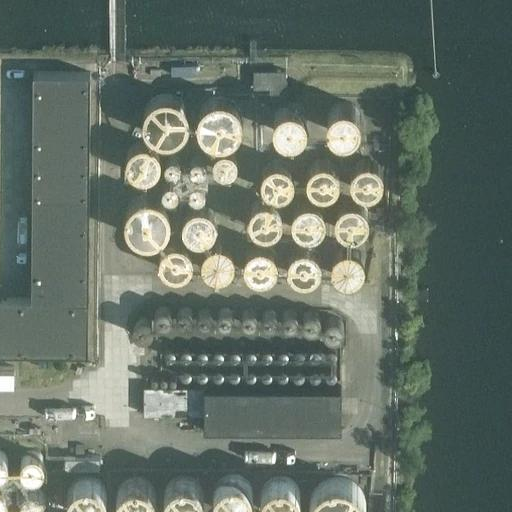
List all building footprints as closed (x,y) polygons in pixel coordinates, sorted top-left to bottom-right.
[(0,352),(88,353),(90,72),(33,72),(32,298),(0,297),(0,352)] [(188,120),(189,116),(188,110),(185,103),(181,100),(179,98),(174,95),(170,94),(165,94),(161,94),(157,96),(152,99),(148,102),(145,107),(144,112),(143,117),(145,124),(148,130),(151,134),(157,137),(162,139),(167,139),(172,138),(178,136),(182,133),(185,129),(187,125),(188,120)] [(243,117),(242,112),(239,106),(236,102),(234,100),(229,98),(222,96),(219,96),(214,97),(211,98),(207,100),(203,103),(200,107),(198,113),(197,118),(198,121),(199,126),(201,130),(204,134),(207,137),(212,140),(217,141),(221,141),(228,140),(232,138),(236,135),(239,131),(242,125),(243,121),(243,117)] [(302,107),(300,106),(296,103),(294,103),(289,102),(286,103),(281,105),(278,108),(275,111),(274,114),(273,117),(273,121),(274,124),(275,128),(277,131),(280,134),(284,136),(288,137),(294,136),(296,136),(300,134),(303,131),(306,126),(307,124),(307,120),(307,116),(306,114),(304,110),(302,107)] [(356,106),(352,104),(346,102),(341,102),(338,103),(334,105),(331,108),(329,112),(328,115),(327,118),(327,122),(329,127),(331,130),(333,132),(337,134),(340,136),(343,136),(347,136),(349,135),(353,134),(356,131),(359,128),(360,124),(361,119),(361,115),(360,113),(359,109),(356,106)] [(154,144),(150,142),(145,141),(140,141),(136,142),(131,145),(129,148),(127,153),(126,157),(126,161),(128,166),(130,169),(135,173),(139,175),(145,176),(149,175),(154,172),(155,171),(158,168),(159,166),(161,162),(161,158),(161,156),(159,151),(157,147),(154,144)] [(193,145),(193,144),(191,142),(190,142),(189,142),(187,142),(186,143),(185,144),(184,145),(184,146),(184,148),(184,149),(185,151),(186,151),(187,152),(188,152),(190,152),(191,152),(192,151),(193,150),(193,149),(194,148),(194,147),(194,146),(193,145)] [(205,145),(204,144),(203,143),(202,142),(200,142),(198,143),(197,144),(196,145),(196,146),(196,147),(196,148),(196,149),(197,150),(197,151),(198,152),(201,152),(203,152),(204,151),(204,150),(205,149),(205,148),(205,146),(205,145)] [(236,156),(234,153),(231,151),(228,149),(226,149),(224,149),(221,150),(220,150),(218,152),(217,153),(215,156),(214,157),(214,161),(215,164),(216,167),(218,169),(220,170),(222,171),(226,172),(228,171),(231,170),(233,169),(234,167),(236,165),(237,162),(237,159),(236,156)] [(180,161),(179,159),(178,157),(176,156),(174,155),(172,155),(171,156),(169,156),(167,157),(166,159),(165,160),(165,162),(164,164),(165,165),(165,167),(166,169),(168,170),(169,171),(171,172),(173,172),(174,172),(176,171),(178,170),(180,168),(180,167),(181,164),(181,162),(180,161)] [(204,158),(202,157),(200,156),(198,156),(197,156),(195,157),(193,158),(192,159),(190,161),(190,164),(190,167),(191,168),(192,170),(194,172),(196,173),(198,173),(200,173),(202,172),(204,171),(205,170),(206,168),(207,167),(207,164),(206,162),(206,160),(204,158)] [(380,167),(376,162),(371,160),(367,159),(365,159),(361,160),(356,163),(354,165),(351,168),(350,173),(350,176),(350,179),(351,183),(353,187),(358,191),(362,192),(368,193),(370,193),(374,191),(378,188),(381,185),(382,181),(383,177),(383,173),(382,170),(380,167)] [(338,169),(336,166),(332,163),(330,161),(327,160),(323,160),(320,160),(315,162),(311,165),(308,169),(307,172),(307,176),(307,179),(308,183),(310,186),(311,188),(315,190),(318,192),(320,192),(324,192),(327,192),(331,190),(334,188),(336,186),(338,183),(339,180),(339,176),(339,173),(338,169)] [(287,164),(285,163),(280,161),(276,161),(273,161),(270,163),(266,165),(265,167),(263,170),(262,173),(261,177),(261,180),(262,184),(263,186),(266,189),(269,191),(271,192),(275,193),(279,194),(283,193),(286,191),(288,190),(291,187),(292,184),(294,180),(294,176),(293,174),(292,170),(290,167),(287,164)] [(177,186),(176,184),(173,182),(171,181),(170,181),(168,181),(166,182),(164,183),(163,185),(162,186),(161,189),(161,191),(162,193),(163,195),(164,196),(166,197),(167,198),(169,198),(170,198),(173,197),(175,196),(176,195),(177,193),(178,191),(178,188),(177,186)] [(205,188),(204,186),(203,184),(202,183),(201,183),(199,182),(197,182),(196,182),(193,183),(191,185),(189,187),(189,190),(189,191),(190,193),(190,195),(192,196),(193,197),(195,198),(198,198),(199,198),(201,197),(202,196),(204,195),(205,192),(205,189),(205,188)] [(232,188),(230,185),(228,184),(225,183),(224,183),(220,183),(217,185),(216,186),(214,188),(213,190),(212,193),(212,196),(213,199),(215,202),(218,204),(221,205),(224,205),(226,205),(229,204),(231,202),(232,200),(234,197),(234,194),(234,192),(233,190),(232,188)] [(170,224),(170,217),(170,212),(168,208),(165,203),(162,200),(158,197),(152,195),(147,195),(142,196),(138,197),(133,200),(128,206),(126,209),(125,214),(125,217),(125,223),(127,228),(131,234),(135,237),(138,239),(143,240),(147,241),(152,240),(157,239),(161,237),(164,234),(167,230),(170,224)] [(278,204),(276,202),(273,200),(268,199),(264,198),(259,200),(256,201),(254,203),(251,207),(250,209),(249,212),(249,216),(249,219),(251,223),(253,227),(256,229),(260,231),(263,232),(268,232),(272,231),(276,229),(280,225),(282,221),(282,219),(283,215),(282,211),(281,207),(278,204)] [(325,210),(323,206),(319,202),(315,200),(309,199),(303,199),(299,201),(297,203),(294,206),(293,209),(292,212),(291,217),(292,220),(293,224),(296,228),(298,230),(301,232),(306,233),(308,234),(312,233),(316,232),(321,228),(324,225),(325,221),(326,219),(326,214),(325,210)] [(368,210),(366,206),(362,203),(358,201),(355,200),(350,200),(345,201),(342,203),(339,207),(337,210),(335,214),(335,217),(336,222),(338,225),(341,229),(344,232),(349,233),(353,234),(357,233),(361,231),(364,228),(366,227),(368,223),(369,219),(369,214),(368,210)] [(215,214),(212,211),(209,207),(206,206),(203,205),(200,204),(196,205),(193,206),(190,207),(187,210),(185,212),(184,216),(183,219),(183,222),(184,227),(186,231),(187,232),(191,235),(195,237),(200,238),(204,237),(206,236),(210,234),(212,231),(215,227),(216,225),(216,221),(216,218),(215,214)] [(187,245),(184,243),(180,241),(177,241),(173,241),(169,242),(167,244),(163,247),(162,250),(160,254),(160,258),(161,261),(163,265),(164,267),(168,270),(170,271),(173,272),(177,273),(179,272),(183,271),(187,268),(190,265),(191,263),(192,260),(192,256),(192,254),(191,250),(190,248),(187,245)] [(277,258),(276,254),(273,250),(271,247),(266,244),(261,243),(258,243),(255,244),(252,245),(249,247),(247,249),(245,253),(244,256),(243,259),(243,262),(244,265),(246,269),(248,271),(251,274),(254,276),(257,277),(262,277),(266,276),(268,275),(272,273),(274,269),(276,267),(277,264),(277,258)] [(322,263),(322,258),(320,254),(318,251),(315,248),(311,245),(308,245),(301,245),(298,246),(296,247),(293,249),(291,252),(289,256),(288,261),(288,263),(289,267),(291,272),(295,275),(299,277),(302,278),(305,278),(309,278),(312,277),(316,275),(318,273),(320,270),(321,267),(322,263)] [(362,254),(358,249),(354,247),(350,247),(347,247),(342,248),(337,250),(334,254),(332,258),(332,261),(332,265),(332,268),(334,272),(337,275),(340,278),(344,280),(348,280),(351,280),(355,279),(358,277),(361,275),(363,271),(365,268),(365,263),(365,261),(364,257),(362,254)] [(169,309),(167,307),(164,307),(163,307),(160,308),(158,309),(156,311),(155,314),(155,315),(155,318),(155,320),(157,322),(159,324),(160,324),(162,325),(165,325),(167,325),(169,324),(171,322),(172,319),(173,316),(173,314),(172,311),(171,310),(169,309)] [(184,307),(182,308),(180,309),(179,310),(178,312),(177,314),(177,316),(177,318),(178,319),(178,320),(180,322),(182,323),(183,323),(185,324),(187,323),(189,323),(190,322),(192,320),(193,318),(193,315),(193,313),(193,312),(192,311),(190,309),(189,308),(187,307),(186,307),(184,307)] [(203,308),(202,308),(200,309),(199,311),(198,312),(197,314),(197,316),(197,318),(198,320),(199,321),(201,323),(203,324),(205,324),(207,324),(209,323),(211,322),(212,321),(213,319),(214,317),(214,314),(213,313),(212,311),(211,310),(209,308),(207,308),(206,307),(203,308)] [(231,310),(228,308),(225,308),(224,308),(222,309),(220,310),(219,312),(218,313),(217,316),(217,318),(218,319),(219,321),(220,322),(222,324),(223,324),(226,324),(227,324),(229,324),(231,322),(232,321),(233,319),(234,318),(234,315),(233,313),(233,312),(231,310)] [(256,312),(254,310),(252,309),(250,309),(248,309),(246,310),(244,311),(242,313),(242,315),(241,318),(242,319),(242,321),(243,322),(245,324),(247,325),(248,325),(250,325),(252,325),(254,324),(256,322),(257,321),(258,319),(258,316),(257,314),(256,312)] [(278,314),(276,313),(275,311),(274,310),(272,310),(271,309),(268,310),(265,311),(264,312),(263,314),(262,316),(262,319),(262,321),(264,323),(266,325),(268,326),(270,326),(271,326),(273,325),(275,325),(276,323),(277,321),(278,319),(278,316),(278,314)] [(296,312),(294,311),(292,310),(291,310),(289,310),(287,311),(285,312),(283,313),(282,315),(282,317),(282,319),(282,321),(283,322),(284,324),(286,325),(288,326),(290,326),(292,326),(294,326),(295,324),(297,323),(298,321),(298,320),(298,317),(298,315),(297,313),(296,312)] [(315,311),(312,311),(310,311),(308,312),(306,313),(304,315),(303,317),(303,319),(302,320),(303,323),(304,325),(306,327),(307,328),(310,329),(313,329),(315,329),(317,328),(319,326),(320,324),(321,322),(321,320),(321,318),(320,316),(318,314),(317,312),(315,311)] [(152,324),(151,322),(150,320),(149,319),(146,317),(143,317),(140,317),(138,318),(136,320),(134,321),(133,324),(133,326),(133,330),(134,332),(135,334),(138,336),(140,337),(141,337),(144,337),(146,337),(148,336),(150,334),(151,333),(152,331),(153,329),(153,326),(152,324)] [(340,319),(338,318),(336,317),(334,317),(332,318),(329,318),(326,321),(325,324),(324,325),(324,328),(325,331),(326,333),(328,335),(330,337),(332,337),(334,337),(337,337),(340,336),(341,334),(343,332),(344,329),(344,327),(344,325),(343,322),(341,320),(340,319)] [(171,347),(169,347),(168,348),(167,348),(166,350),(165,351),(165,352),(165,354),(165,355),(166,356),(167,357),(169,358),(170,358),(171,358),(173,358),(174,357),(174,356),(175,355),(175,354),(176,352),(175,351),(175,350),(174,349),(173,348),(171,347)] [(253,348),(252,347),(250,347),(249,348),(248,348),(247,349),(246,350),(246,351),(245,352),(245,353),(246,355),(247,357),(248,357),(249,358),(250,358),(252,358),(253,358),(254,357),(256,355),(256,354),(256,353),(256,352),(256,350),(254,348),(253,348)] [(283,347),(281,348),(280,348),(279,349),(278,350),(277,352),(277,353),(277,354),(278,356),(279,357),(280,358),(281,358),(282,359),(284,358),(285,358),(286,357),(287,357),(288,355),(288,353),(288,352),(288,351),(287,350),(286,348),(284,348),(283,347)] [(305,352),(304,351),(303,349),(302,348),(301,347),(300,347),(298,347),(297,348),(295,349),(295,350),(294,351),(294,353),(294,354),(294,355),(295,356),(296,357),(297,358),(298,358),(299,358),(301,358),(302,357),(303,357),(303,356),(304,355),(304,354),(305,353),(305,352)] [(319,349),(318,348),(317,348),(315,347),(314,348),(313,348),(311,350),(310,351),(310,353),(310,354),(310,355),(311,356),(312,357),(313,358),(315,358),(316,358),(317,358),(318,357),(320,356),(320,355),(321,354),(321,353),(321,352),(320,350),(319,349)] [(334,347),(333,347),(332,347),(330,347),(328,348),(328,349),(326,350),(326,352),(326,354),(327,355),(327,356),(328,356),(329,357),(331,358),(332,358),(334,357),(335,357),(335,356),(336,354),(337,353),(337,352),(337,350),(336,349),(335,348),(334,347)] [(190,349),(189,349),(188,348),(186,348),(185,348),(183,349),(182,350),(181,351),(181,353),(181,354),(181,355),(182,357),(183,357),(184,358),(186,359),(187,359),(188,358),(189,358),(190,357),(191,356),(192,354),(192,353),(192,352),(191,351),(190,349)] [(208,353),(208,352),(207,350),(206,349),(205,348),(203,348),(202,348),(201,348),(199,348),(198,349),(198,350),(197,352),(197,354),(197,355),(197,356),(198,357),(200,358),(201,358),(202,359),(204,358),(205,358),(206,357),(207,356),(207,355),(208,354),(208,353)] [(219,348),(217,348),(216,348),(215,349),(214,350),(213,351),(213,352),(213,354),(213,355),(214,356),(215,357),(216,358),(218,359),(219,359),(220,358),(221,358),(222,357),(223,356),(224,354),(224,352),(223,351),(223,350),(222,349),(220,348),(219,348)] [(238,349),(237,348),(236,348),(235,348),(234,348),(232,348),(231,349),(230,350),(229,352),(229,353),(229,355),(229,356),(230,357),(231,358),(233,359),(234,359),(236,358),(237,358),(238,357),(239,356),(240,355),(240,354),(240,353),(240,351),(239,350),(238,349)] [(270,350),(269,349),(268,348),(266,348),(264,348),(263,349),(262,350),(261,351),(260,353),(261,355),(261,356),(262,357),(263,358),(264,359),(266,359),(267,359),(268,358),(269,358),(270,357),(271,356),(271,355),(272,353),(271,352),(271,351),(270,350)] [(0,366),(0,382),(14,382),(14,367),(0,366)] [(188,368),(187,367),(185,368),(184,368),(183,368),(181,370),(181,371),(180,372),(181,374),(181,375),(182,377),(183,378),(184,378),(186,378),(187,378),(188,378),(189,378),(190,376),(191,375),(191,374),(191,372),(191,371),(191,370),(189,369),(188,368)] [(205,369),(204,368),(202,367),(201,367),(199,368),(198,369),(197,369),(196,370),(196,372),(196,374),(197,376),(199,378),(201,378),(202,378),(204,378),(205,377),(206,376),(207,374),(207,373),(207,372),(207,370),(206,369),(205,369)] [(223,370),(222,369),(221,368),(219,367),(217,367),(216,368),(214,369),(213,371),(213,373),(213,374),(213,375),(214,376),(215,377),(216,378),(217,378),(218,378),(219,378),(221,378),(222,377),(223,376),(224,375),(224,373),(224,372),(224,371),(223,370)] [(233,367),(232,368),(230,369),(229,370),(229,371),(229,372),(229,373),(229,374),(229,376),(230,377),(231,378),(233,378),(234,378),(235,378),(237,378),(238,377),(239,376),(239,375),(240,373),(239,371),(239,370),(238,369),(237,368),(235,367),(233,367)] [(252,368),(251,367),(250,367),(248,368),(247,369),(246,370),(245,371),(245,373),(245,374),(246,375),(246,376),(248,378),(249,378),(250,378),(251,378),(253,378),(254,378),(255,376),(256,375),(256,374),(256,373),(256,371),(255,370),(254,369),(252,368)] [(282,367),(281,367),(280,368),(279,369),(278,370),(277,372),(277,373),(278,375),(278,376),(279,377),(280,377),(281,378),(283,378),(284,378),(285,378),(286,377),(287,376),(288,375),(288,374),(288,373),(288,372),(288,370),(287,369),(286,368),(285,367),(284,367),(282,367)] [(266,368),(264,368),(263,369),(262,370),(261,371),(261,372),(261,374),(261,375),(262,376),(263,377),(264,378),(267,379),(268,378),(270,377),(271,377),(271,376),(272,374),(272,373),(272,371),(271,370),(269,368),(267,368),(266,368)] [(303,370),(302,369),(301,368),(299,368),(298,368),(296,369),(295,370),(294,371),(294,373),(294,374),(294,375),(295,377),(297,378),(298,378),(299,379),(300,378),(301,378),(302,378),(303,377),(304,376),(304,374),(305,373),(304,372),(304,371),(303,370)] [(316,368),(315,368),(312,369),(310,371),(310,372),(310,373),(310,374),(310,375),(311,377),(313,378),(314,378),(315,379),(316,378),(318,378),(319,377),(320,376),(320,375),(321,374),(321,373),(320,372),(320,371),(319,370),(319,369),(317,368),(316,368)] [(336,370),(335,369),(333,368),(331,368),(330,368),(328,369),(327,370),(327,371),(326,372),(326,373),(326,374),(326,375),(327,376),(328,377),(329,378),(330,378),(332,378),(333,378),(334,378),(335,377),(336,376),(337,374),(337,373),(337,372),(336,371),(336,370)] [(341,428),(341,386),(144,385),(144,414),(204,414),(204,428),(341,428)] [(101,436),(101,450),(129,450),(129,436),(101,436)] [(8,458),(6,456),(3,453),(0,451),(0,474),(2,474),(5,472),(6,470),(8,468),(9,465),(9,462),(8,459),(8,458)] [(43,457),(40,454),(39,453),(35,452),(31,452),(28,453),(26,453),(24,456),(22,459),(21,462),(21,465),(22,468),(23,471),(26,473),(28,475),(32,475),(35,475),(37,475),(39,474),(42,471),(44,468),(45,464),(45,462),(44,460),(43,457)] [(246,479),(242,477),(235,475),(229,476),(225,477),(222,479),(217,484),(215,489),(214,494),(214,499),(216,505),(218,509),(221,511),(246,511),(248,511),(252,506),(254,502),(255,499),(255,494),(253,487),(250,483),(246,479)] [(189,477),(186,476),(181,476),(178,477),(174,479),(169,482),(167,486),(165,489),(164,493),(164,500),(166,505),(168,508),(171,511),(196,511),(197,511),(200,508),(202,505),(204,499),(204,495),(203,489),(202,486),(200,483),(196,480),(194,478),(189,477)] [(86,477),(81,478),(76,481),(73,484),(69,488),(68,493),(68,497),(68,501),(70,506),(72,510),(74,511),(100,511),(103,509),(106,506),(108,500),(108,496),(107,491),(105,487),(101,482),(96,478),(89,477),(86,477)] [(154,489),(150,484),(146,481),(142,479),(137,478),(133,478),(129,479),(123,483),(119,488),(117,493),(116,497),(117,504),(119,507),(121,510),(122,511),(149,511),(152,510),(154,506),(155,499),(155,496),(155,491),(154,489)] [(300,503),(301,499),(300,494),(298,489),(296,485),(293,482),(290,480),(283,478),(279,478),(274,479),(270,481),(267,483),(265,486),(262,490),(261,496),(261,501),(262,504),(263,508),(265,511),(266,511),(294,511),(297,508),(300,503)] [(366,511),(367,507),(365,499),(363,494),(360,490),(354,483),(347,480),(342,479),(334,479),(326,481),(319,486),(314,491),(310,500),(309,505),(309,511),(366,511)] [(8,493),(5,490),(2,488),(0,487),(0,511),(2,511),(4,510),(7,507),(8,505),(9,503),(9,501),(9,498),(9,495),(8,493)] [(41,490),(38,488),(37,487),(33,487),(31,487),(28,488),(25,490),(24,491),(22,494),(21,497),(21,501),(22,504),(22,506),(25,508),(27,510),(28,511),(32,511),(35,511),(39,510),(42,509),(44,505),(45,504),(46,500),(46,497),(45,495),(43,491),(41,490)]
